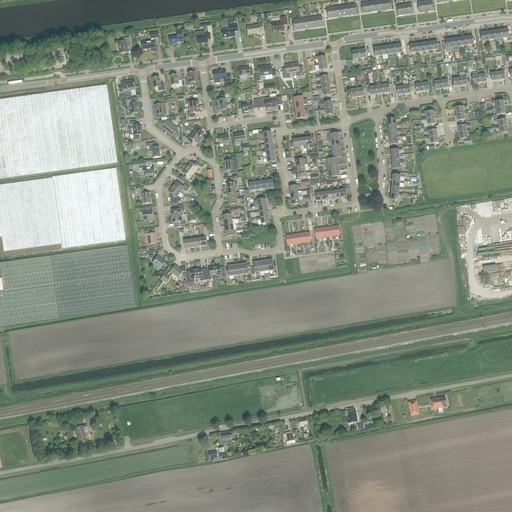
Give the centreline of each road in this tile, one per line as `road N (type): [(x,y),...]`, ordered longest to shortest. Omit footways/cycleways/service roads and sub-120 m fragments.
road 1 (unclassified): [(511,374),(0,473)]
road 2 (tertiary): [(511,16),(333,41)]
road 3 (residential): [(181,153),(157,188),(166,245),(185,258),(219,252)]
road 4 (tertiary): [(142,71),(0,89)]
road 5 (residential): [(284,131),(272,117),(215,126),(201,62)]
road 6 (tertiary): [(333,41),(201,62)]
road 7 (residential): [(219,252),(214,166),(193,150),(181,153)]
